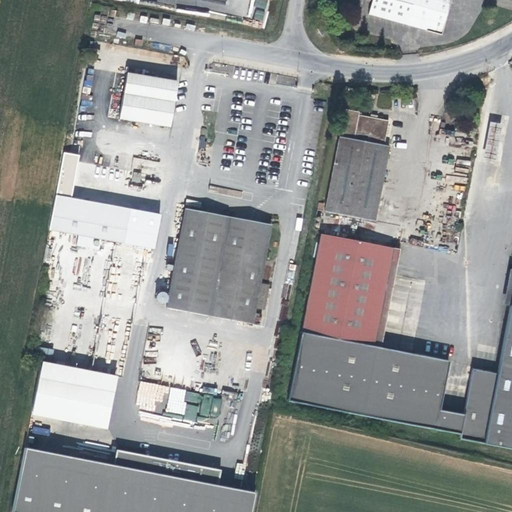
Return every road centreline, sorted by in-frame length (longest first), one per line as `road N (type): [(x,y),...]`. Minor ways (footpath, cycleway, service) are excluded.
road 1 (unclassified): [(511,36),(450,65),(398,72),(289,58)]
road 2 (unclassified): [(289,58),(120,26)]
